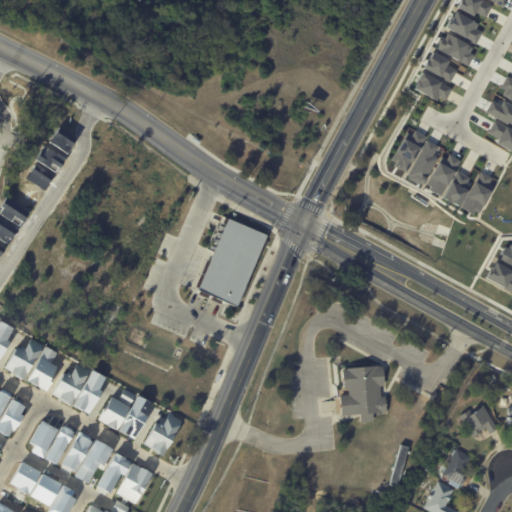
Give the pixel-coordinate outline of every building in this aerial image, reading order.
[(479,0),(459,0),(456,7),(469,14),(471,10),(483,16),(489,5),(479,0)] [(453,12),(450,17),(449,16),(444,26),(472,42),(478,32),(471,28),(474,23),(453,12)] [(445,34),(442,39),(438,36),(435,42),(437,43),(434,48),(464,64),(469,54),(466,52),(469,47),(445,34)] [(430,52),(427,59),(426,58),(421,67),(448,82),(454,71),(442,64),(444,60),(430,52)] [(419,71),(414,79),(417,80),(412,88),(433,100),(436,95),(442,99),(449,87),(419,71)] [(511,79),(502,74),(499,79),(502,80),(499,86),(504,89),(500,95),(511,101),(511,79)] [(511,106),(511,126),(484,111),(490,101),(499,106),(502,101),(511,106)] [(492,122),(511,132),(511,144),(509,150),(494,142),(497,137),(486,132),(489,127),(492,122)] [(56,127),(47,141),(64,153),(70,145),(68,144),(72,137),(56,127)] [(412,130),(409,136),(404,133),(389,160),(393,162),(391,166),(403,173),(423,137),(418,134),(412,130)] [(424,140),(406,174),(408,176),(407,179),(415,183),(417,181),(420,183),(434,158),(429,155),(434,146),(429,143),(424,140)] [(42,145),(34,159),(53,170),(56,166),(57,166),(62,158),(42,145)] [(427,189),(429,185),(425,183),(439,157),(444,160),(447,155),(451,158),(456,160),(438,195),(427,189)] [(32,164),(24,177),(41,188),(45,182),(46,183),(50,176),(32,164)] [(489,177),(486,183),(491,185),(476,212),(472,210),(470,214),(457,207),(478,171),(484,174),(489,177)] [(455,172),(442,197),(456,205),(464,190),(460,188),(465,178),(460,175),(455,172)] [(26,212),(17,226),(0,214),(0,208),(1,207),(0,206),(0,203),(4,197),(26,212)] [(196,287),(227,218),(264,234),(234,303),(196,287)] [(0,219),(0,240),(3,242),(6,237),(8,238),(10,234),(11,235),(15,230),(0,219)] [(511,265),(498,258),(500,254),(498,253),(501,247),(506,249),(508,245),(511,247),(511,265)] [(490,267),(489,269),(484,277),(511,292),(511,279),(511,277),(511,272),(494,263),(492,268),(490,267)] [(0,321),(11,327),(4,340),(6,341),(0,352),(0,321)] [(29,339),(40,345),(21,379),(2,368),(13,346),(22,351),(29,339)] [(55,352),(44,346),(26,380),(41,388),(53,366),(49,364),(55,352)] [(76,363),(87,369),(68,403),(52,394),(63,372),(69,375),(76,363)] [(382,366),(383,385),(379,386),(380,396),(384,396),(386,411),(372,412),(372,421),(359,422),(359,413),(340,415),(338,395),(347,394),(347,388),(342,388),(341,369),(345,369),(345,368),(377,365),(377,366),(382,366)] [(90,370),(103,377),(96,390),(98,391),(86,413),(71,405),(90,370)] [(493,373),(497,380),(494,382),(489,376),(493,373)] [(122,389),(133,395),(115,428),(95,418),(107,396),(116,401),(122,389)] [(14,397),(0,421),(0,396),(3,391),(14,397)] [(137,396),(149,403),(143,415),(145,416),(133,439),(118,430),(137,396)] [(29,406),(11,438),(0,432),(19,399),(29,406)] [(496,429),(487,435),(483,430),(472,437),(459,416),(469,409),(471,413),(483,405),(497,429),(496,429)] [(169,414),(180,420),(161,454),(141,443),(153,421),(162,426),(169,414)] [(35,421),(52,430),(41,450),(24,440),(35,421)] [(72,429),(54,462),(43,456),(61,423),(72,429)] [(89,439),(71,472),(60,466),(78,433),(89,439)] [(107,448),(88,481),(77,475),(96,442),(107,448)] [(465,464),(464,465),(468,467),(467,469),(468,469),(465,473),(466,473),(460,485),(458,484),(456,487),(447,482),(449,478),(446,476),(444,481),(441,479),(443,475),(441,473),(451,455),(449,454),(453,448),(469,457),(465,464)] [(126,459),(107,492),(96,485),(115,453),(126,459)] [(18,462),(7,481),(16,487),(15,489),(23,494),(36,472),(18,462)] [(131,463),(150,473),(133,503),(114,492),(131,463)] [(39,474),(56,483),(44,505),(27,496),(39,474)] [(445,503),(444,506),(456,511),(430,511),(423,508),(437,481),(453,489),(445,503)] [(45,511),(60,485),(71,491),(68,496),(74,499),(66,511),(45,511)] [(115,500),(127,506),(124,511),(112,511),(109,510),(112,505),(115,500)]
